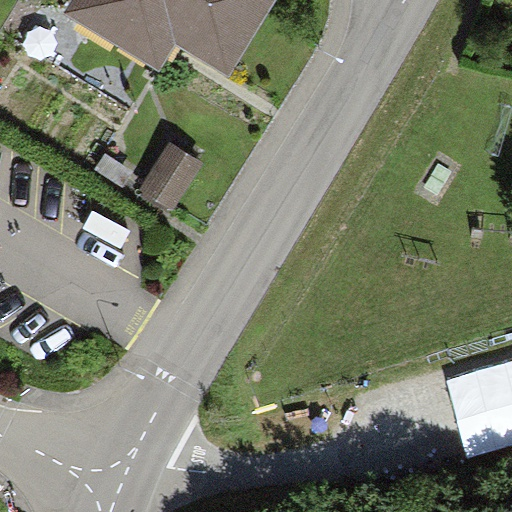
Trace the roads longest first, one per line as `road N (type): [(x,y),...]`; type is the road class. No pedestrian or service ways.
road 1 (residential): [(395,0),(115,482)]
road 2 (residential): [(0,425),(115,482)]
